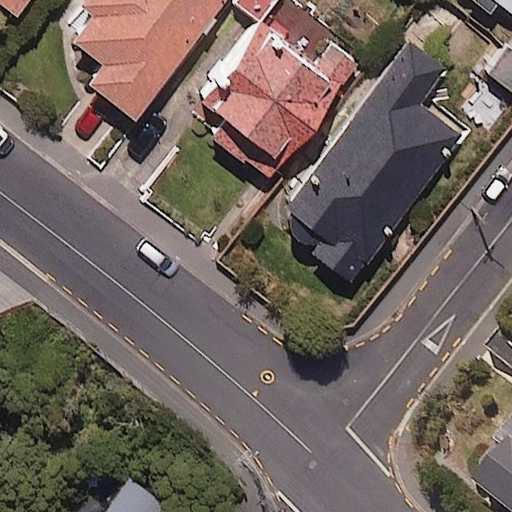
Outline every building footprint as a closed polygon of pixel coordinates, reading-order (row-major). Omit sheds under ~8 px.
[(211,0),(68,0),(55,16),(97,50),(82,68),(126,105),(211,0)] [(257,15),(269,0),(238,0),(247,7),(211,53),(226,65),(190,109),(263,168),(358,50),(295,0),(294,0),(273,27),(257,15)] [(441,63),(403,32),(264,204),(305,238),(345,270),(457,131),(414,96),(441,63)] [(511,43),(503,37),(482,62),(511,87),(511,43)] [(511,427),(473,476),(511,507),(511,427)] [(178,511),(120,462),(77,511),(178,511)]
